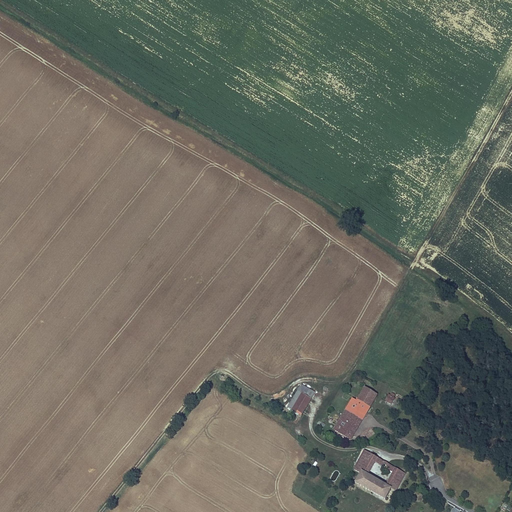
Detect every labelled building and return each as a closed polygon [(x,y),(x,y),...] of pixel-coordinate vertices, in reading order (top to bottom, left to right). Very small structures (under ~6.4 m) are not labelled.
[(301,386),(288,409),(301,417),(315,395),(301,386)] [(362,411),(366,414),(377,397),(363,389),(356,402),(351,399),(332,430),(350,441),(353,436),(348,433),(362,411)] [(385,401),(391,405),(395,399),(393,398),(395,395),(391,393),(390,396),(388,395),(385,401)] [(353,436),(366,414),(362,411),(348,433),(353,436)] [(395,469),(393,472),(385,487),(367,477),(375,462),(376,459),(363,452),(353,471),(360,474),(353,486),(384,503),(391,490),(395,492),(405,474),(395,469)]
